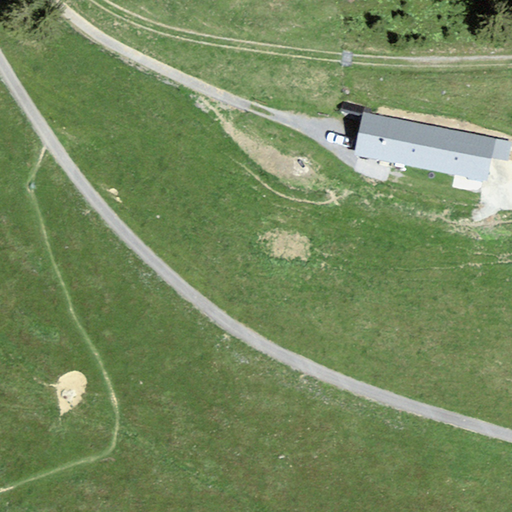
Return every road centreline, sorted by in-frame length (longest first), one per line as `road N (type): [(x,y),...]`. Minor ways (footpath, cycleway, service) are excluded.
road 1 (track): [(511,435),(400,401),(236,328),(123,226),(41,132)]
road 2 (track): [(99,0),(176,33),(368,65),(511,64)]
road 3 (track): [(332,140),(170,75),(93,33),(56,0)]
